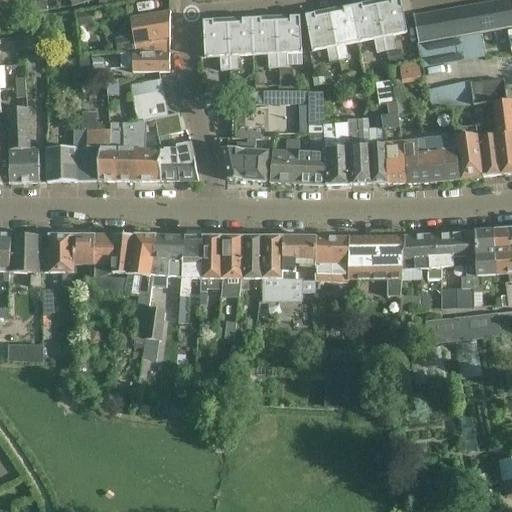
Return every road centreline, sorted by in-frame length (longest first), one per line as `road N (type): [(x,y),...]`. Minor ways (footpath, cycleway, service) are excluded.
road 1 (residential): [(220,212),(349,214),(511,202)]
road 2 (residential): [(0,217),(220,212)]
road 3 (residential): [(220,212),(186,82),(184,16)]
